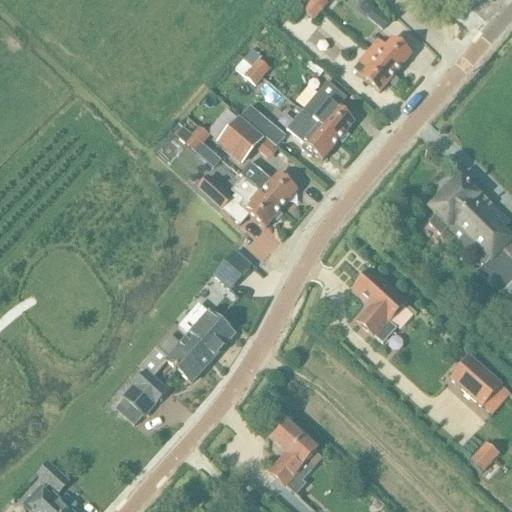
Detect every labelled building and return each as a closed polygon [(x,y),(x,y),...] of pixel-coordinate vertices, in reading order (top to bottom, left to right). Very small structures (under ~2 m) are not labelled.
[(304,0),(310,5),(301,14),(303,16),(304,15),(314,23),(328,7),(320,0),(304,0)] [(367,20),(382,32),(391,22),(376,10),(367,20)] [(377,42),(367,53),(396,77),(412,57),(392,41),(385,49),(377,42)] [(252,52),(243,63),(263,80),(270,72),(259,63),(262,60),(252,52)] [(353,71),(361,78),(359,80),(379,97),(396,77),(367,53),(357,65),(358,66),(353,71)] [(263,80),(243,63),(235,72),(256,88),(263,80)] [(326,83),(302,113),(339,144),(355,125),(338,111),(347,101),(326,83)] [(339,144),(302,113),(286,132),(323,163),(339,144)] [(222,142),(237,154),(249,163),(265,144),(239,122),(222,142)] [(267,123),(257,135),(276,151),(286,139),(267,123)] [(199,129),(192,137),(203,147),(210,139),(199,129)] [(183,130),(176,138),(196,155),(203,147),(192,137),(183,130)] [(217,168),(223,161),(206,145),(199,152),(217,168)] [(263,177),(253,189),(281,213),(297,193),(278,177),(271,185),(263,177)] [(233,201),(209,178),(197,191),(222,213),(233,201)] [(448,234),(483,269),(503,251),(494,241),(510,225),(510,224),(485,198),(482,201),(459,180),(429,211),(436,218),(428,226),(440,238),(447,231),(449,234),(448,234)] [(238,209),(245,215),(265,232),(281,213),(253,189),(252,190),(242,181),(231,193),(243,203),(238,209)] [(511,260),(503,251),(483,269),(478,273),(501,296),(511,307),(511,260)] [(230,294),(252,269),(235,254),(213,279),(230,294)] [(383,346),(397,331),(390,324),(407,306),(370,273),(353,293),(371,309),(357,324),(374,339),(375,338),(383,346)] [(196,329),(188,339),(214,361),(235,338),(209,315),(206,318),(198,309),(187,321),(196,329)] [(153,354),(166,364),(192,387),(214,361),(188,339),(181,346),(168,336),(153,354)] [(502,388),(470,359),(450,382),(483,411),(492,418),(510,397),(501,389),(502,388)] [(146,373),(130,392),(121,402),(145,421),(169,394),(146,373)] [(286,426),(271,442),(287,456),(269,477),(285,490),(303,470),(317,454),(286,426)] [(486,446),(470,464),(469,464),(483,476),(498,458),(486,446)] [(36,477),(57,498),(70,484),(48,465),(36,477)] [(22,507),(26,511),(68,511),(52,497),(51,497),(41,487),(22,507)]
